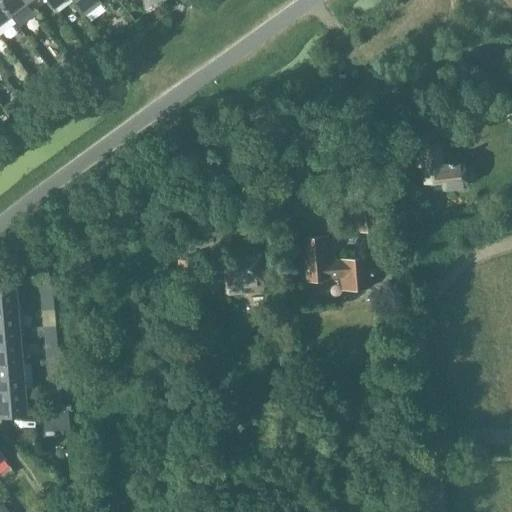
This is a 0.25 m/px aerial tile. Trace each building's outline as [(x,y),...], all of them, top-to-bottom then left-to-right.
[(0,0),(0,1),(11,16),(27,4),(23,0),(0,0)] [(47,0),(54,9),(55,8),(66,0),(47,0)] [(72,0),(85,17),(102,4),(99,0),(72,0)] [(0,24),(11,16),(0,1),(0,24)] [(86,63),(91,60),(86,53),(81,56),(86,63)] [(63,63),(72,74),(76,71),(67,60),(63,63)] [(8,115),(2,120),(5,124),(7,127),(14,122),(12,119),(8,115)] [(425,183),(442,181),(443,191),(467,189),(465,161),(446,164),(443,162),(441,141),(437,142),(436,132),(421,134),(422,145),(421,145),(422,158),(417,159),(417,167),(423,166),(425,183)] [(276,186),(277,215),(304,213),(301,181),(276,186)] [(386,185),(388,209),(389,227),(406,226),(403,184),(386,185)] [(378,214),(377,205),(358,207),(361,233),(375,231),(385,230),(383,214),(378,214)] [(201,244),(198,220),(173,223),(176,247),(201,244)] [(298,239),(302,282),(339,280),(341,291),(373,288),(370,257),(331,261),(329,236),(298,239)] [(224,270),(226,296),(264,293),(259,243),(238,245),(239,265),(229,265),(230,270),(224,270)] [(199,291),(197,259),(177,260),(179,292),(199,291)] [(39,285),(41,310),(54,309),(53,286),(49,273),(26,275),(28,286),(39,285)] [(0,290),(0,315),(19,314),(17,289),(0,290)] [(41,310),(44,336),(57,335),(54,309),(41,310)] [(0,315),(0,340),(21,339),(19,314),(0,315)] [(44,336),(46,361),(59,359),(57,335),(44,336)] [(0,340),(0,365),(23,364),(21,339),(0,340)] [(46,361),(49,385),(61,384),(59,359),(46,361)] [(0,365),(0,390),(26,388),(23,364),(0,365)] [(49,385),(51,413),(42,413),(44,431),(69,430),(68,411),(71,411),(71,405),(62,405),(61,384),(49,385)] [(26,388),(0,390),(0,416),(28,414),(26,388)] [(33,448),(31,430),(23,431),(25,449),(33,448)]
